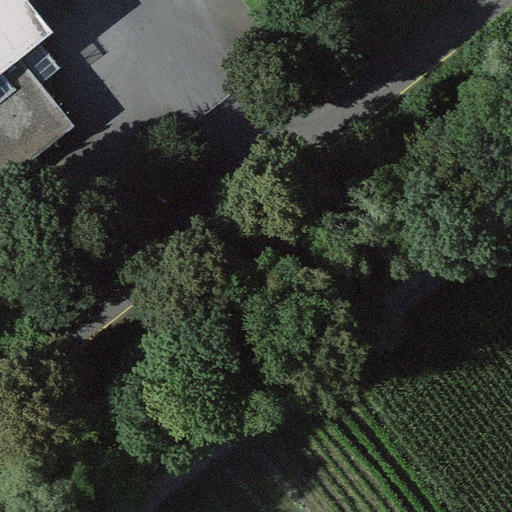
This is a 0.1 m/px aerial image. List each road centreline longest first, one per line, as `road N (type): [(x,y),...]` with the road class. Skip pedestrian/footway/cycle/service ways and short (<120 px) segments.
road 1 (residential): [(0,380),(485,0)]
road 2 (track): [(511,239),(165,511)]
